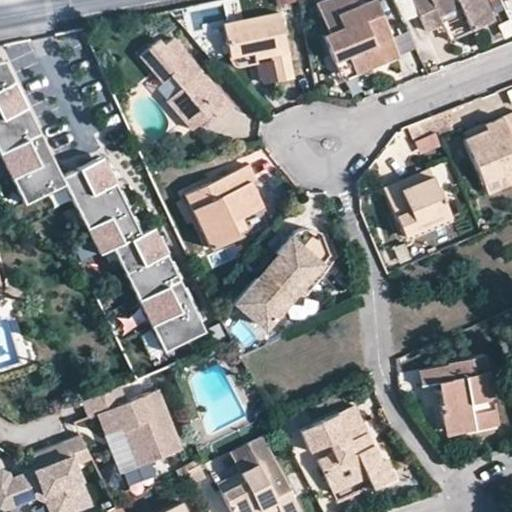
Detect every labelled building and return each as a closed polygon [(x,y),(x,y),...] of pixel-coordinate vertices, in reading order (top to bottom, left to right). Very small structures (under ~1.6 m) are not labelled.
[(322,0),(324,5),(333,31),(328,33),(324,35),(333,61),(346,55),(354,75),(372,68),(369,60),(378,57),(380,64),(399,57),(378,0),(373,0),(357,5),(355,0),(322,0)] [(411,0),(393,0),(402,23),(418,18),(411,0)] [(439,23),(436,15),(457,5),(470,29),(492,19),(482,0),(412,0),(425,30),(439,23)] [(222,23),(229,56),(252,52),(254,58),(269,54),(275,80),(291,77),(279,13),(222,23)] [(219,120),(233,108),(171,39),(162,47),(156,41),(138,58),(161,82),(168,76),(180,88),(166,101),(192,130),(205,117),(197,108),(203,102),(211,112),(214,115),(219,120)] [(0,149),(25,203),(66,184),(99,255),(113,248),(162,353),(205,333),(201,323),(204,322),(188,289),(185,290),(180,280),(183,279),(175,262),(172,263),(168,255),(171,253),(163,236),(160,238),(156,228),(145,233),(137,216),(134,217),(130,209),(133,207),(125,190),(123,192),(118,183),(121,182),(113,165),(110,166),(106,156),(64,176),(9,58),(3,60),(0,55),(0,149)] [(340,80),(354,75),(346,55),(333,61),(340,80)] [(380,64),(378,57),(369,60),(372,68),(380,64)] [(211,112),(203,102),(197,108),(205,117),(211,112)] [(452,123),(448,110),(431,116),(437,130),(452,123)] [(511,167),(511,110),(482,124),(484,130),(462,139),(480,181),(511,167)] [(422,136),(437,130),(431,116),(416,122),(422,136)] [(416,122),(407,126),(412,140),(422,136),(416,122)] [(484,130),(482,124),(459,133),(462,139),(484,130)] [(419,154),(440,148),(436,135),(415,141),(419,154)] [(232,234),(226,223),(238,216),(257,207),(247,184),(253,181),(244,165),(182,195),(207,249),(233,237),(232,234)] [(397,181),(401,188),(430,177),(426,168),(397,181)] [(447,214),(430,177),(401,188),(397,181),(381,188),(401,234),(447,214)] [(238,216),(226,223),(232,234),(243,229),(238,216)] [(283,245),(284,248),(262,275),(259,272),(237,299),(263,321),(270,314),(276,318),(303,288),(310,293),(341,256),(335,241),(329,243),(327,235),(324,230),(319,227),(313,224),(307,223),(300,225),(283,245)] [(259,272),(262,275),(284,248),(283,245),(278,243),(256,269),(259,272)] [(420,387),(449,380),(451,386),(437,389),(439,403),(437,403),(441,425),(471,419),(473,429),(496,425),(481,353),(444,361),(444,364),(416,370),(420,387)] [(129,430),(134,427),(138,437),(132,438),(143,465),(186,447),(161,387),(130,400),(124,383),(84,400),(90,417),(99,415),(106,435),(128,427),(129,430)] [(392,476),(382,456),(377,458),(369,443),(368,443),(363,446),(357,434),(362,432),(348,404),(295,431),(306,451),(324,442),(329,452),(313,460),(330,492),(364,474),(370,487),(392,476)] [(473,429),(471,419),(441,425),(443,435),(473,429)] [(134,427),(129,430),(132,438),(138,437),(134,427)] [(368,443),(362,432),(357,434),(363,446),(368,443)] [(279,511),(300,511),(271,456),(261,437),(248,444),(258,463),(240,473),(243,479),(220,490),(230,511),(260,511),(260,509),(274,501),(279,511)] [(62,511),(88,502),(63,440),(27,455),(32,469),(9,478),(7,472),(0,469),(0,509),(35,495),(44,499),(49,511),(62,511)] [(216,484),(220,490),(243,479),(240,473),(216,484)] [(187,511),(180,498),(152,511),(187,511)] [(269,511),(277,508),(274,501),(260,509),(260,511),(269,511)]
